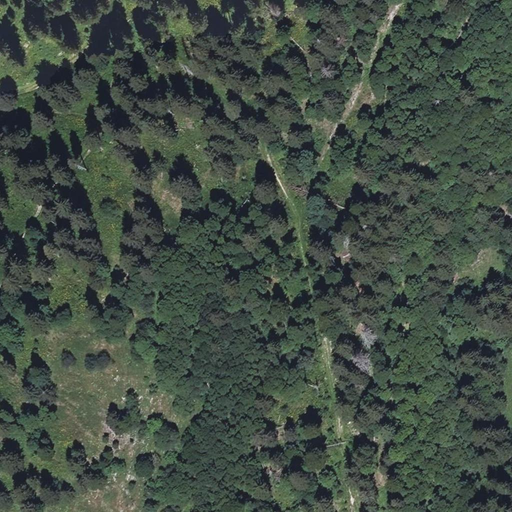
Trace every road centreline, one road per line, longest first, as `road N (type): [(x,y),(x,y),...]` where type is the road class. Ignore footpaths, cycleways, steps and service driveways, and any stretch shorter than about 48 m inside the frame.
road 1 (track): [(352,511),(298,218),(302,191),(352,115),(408,0)]
road 2 (track): [(0,282),(40,198),(105,122)]
road 3 (track): [(0,98),(36,83),(110,13)]
road 4 (track): [(105,122),(109,0)]
